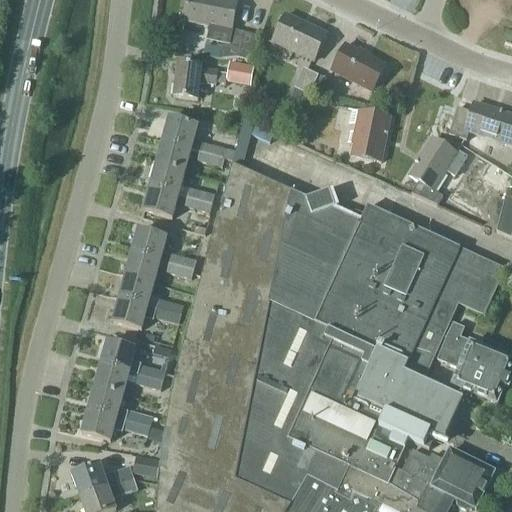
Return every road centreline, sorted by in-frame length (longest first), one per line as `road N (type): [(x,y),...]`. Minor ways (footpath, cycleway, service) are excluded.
road 1 (residential): [(11,511),(24,399),(104,109),(121,0)]
road 2 (primary): [(0,195),(38,0)]
road 3 (residential): [(511,76),(340,0)]
